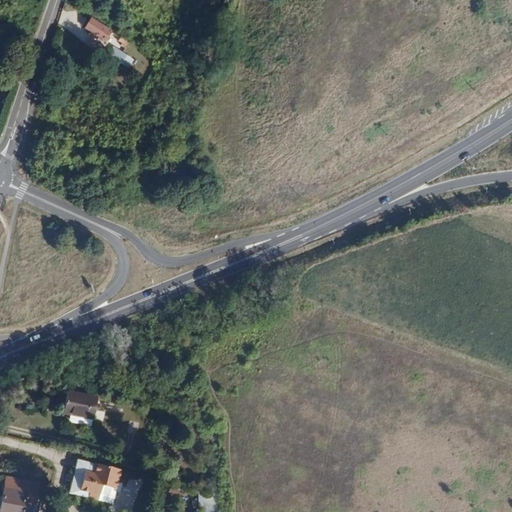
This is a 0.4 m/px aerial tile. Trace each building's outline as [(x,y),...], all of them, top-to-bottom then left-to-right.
[(84,27),(90,31),(97,35),(104,40),(110,30),(90,17),(84,27)] [(124,47),(128,41),(119,36),(117,40),(121,42),(119,45),(124,47)] [(112,46),(106,55),(120,64),(125,55),(121,52),(112,46)] [(97,398),(67,392),(63,414),(94,419),(97,398)] [(76,460),(67,494),(111,504),(120,472),(76,460)] [(35,496),(3,489),(0,503),(0,511),(21,511),(22,506),(33,508),(35,496)]
